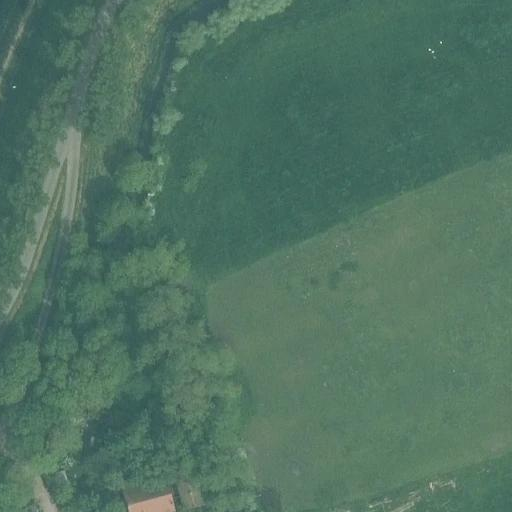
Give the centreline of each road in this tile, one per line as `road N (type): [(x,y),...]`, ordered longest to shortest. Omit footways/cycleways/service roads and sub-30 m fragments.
road 1 (unclassified): [(0,431),(53,276),(73,171),(64,132)]
road 2 (unclassified): [(0,316),(64,132)]
road 3 (unclassified): [(64,132),(112,0)]
